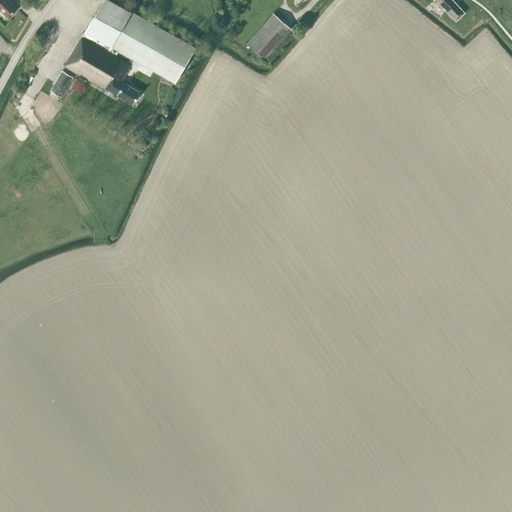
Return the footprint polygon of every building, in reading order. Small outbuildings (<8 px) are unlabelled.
[(0,0),(0,10),(8,18),(17,9),(7,0),(0,0)] [(131,11),(110,0),(102,0),(65,67),(106,90),(107,88),(134,104),(141,91),(122,80),(130,65),(149,76),(154,70),(175,82),(195,47),(131,11)] [(464,13),(452,0),(433,0),(436,3),(438,2),(439,3),(438,5),(441,8),(442,6),(455,20),(464,13)] [(265,60),(291,29),(273,14),(246,44),(265,60)] [(62,97),(74,77),(63,71),(51,91),(62,97)]
